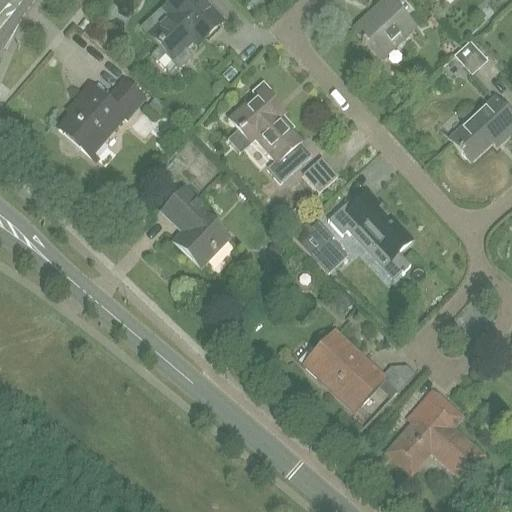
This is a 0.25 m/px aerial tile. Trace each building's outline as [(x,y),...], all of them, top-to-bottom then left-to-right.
[(174,0),(142,31),(159,49),(149,58),(170,80),(188,62),(188,57),(183,52),(196,40),(201,46),(222,26),(197,0),(174,0)] [(367,20),(353,33),(382,66),(417,33),(389,3),(378,14),(375,16),(369,22),(367,20)] [(472,78),(487,64),(469,45),(464,50),(454,59),(472,78)] [(123,120),(127,123),(144,103),(123,84),(106,104),(90,89),(76,105),(79,107),(58,130),(89,158),(123,120)] [(254,100),(228,122),(239,134),(241,136),(244,133),(254,144),(255,143),(256,143),(276,166),(271,171),(268,173),(279,185),(286,180),(309,159),(299,148),(301,145),(291,133),(293,131),(282,119),(284,117),(274,105),(269,99),(271,97),(262,86),(251,97),(254,100)] [(449,144),(469,166),(492,145),(496,150),(503,144),(511,136),(511,121),(495,102),(449,144)] [(338,178),(321,158),(299,178),(317,198),(338,178)] [(217,229),(208,220),(210,218),(183,193),(162,215),(184,236),(176,245),(200,269),(226,242),(215,232),(217,229)] [(379,212),(380,210),(372,201),(368,197),(359,205),(354,199),(328,224),(341,238),(346,234),(350,238),(352,236),(383,270),(389,264),(411,244),(387,218),(385,219),(379,212)] [(302,250),(322,271),(341,253),(332,243),(333,242),(318,225),(310,232),(306,227),(293,240),(302,250)] [(335,338),(306,369),(353,413),(375,389),(390,403),(397,396),(395,395),(380,380),(335,338)] [(383,383),(395,395),(414,375),(406,367),(390,368),(379,379),(383,383)] [(417,470),(430,455),(461,482),(480,460),(448,433),(452,429),(452,423),(445,417),(448,413),(445,410),(431,398),(408,424),(414,430),(396,451),(417,470)]
